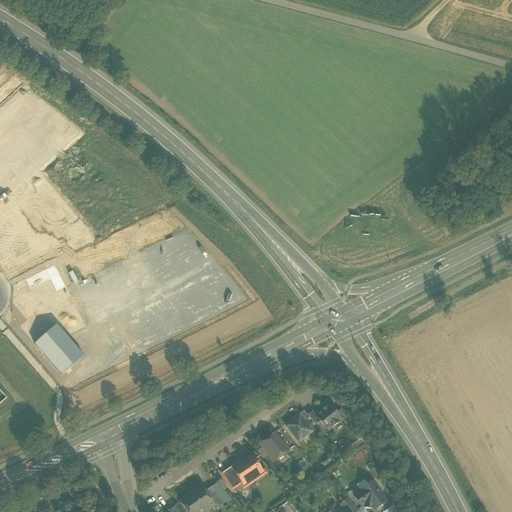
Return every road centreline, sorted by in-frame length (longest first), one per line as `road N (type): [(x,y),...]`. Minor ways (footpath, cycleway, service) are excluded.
road 1 (secondary): [(0,20),(144,120),(257,225)]
road 2 (unclassified): [(265,0),(511,68)]
road 3 (residential): [(128,507),(301,392)]
road 4 (secondary): [(259,361),(103,436)]
road 5 (secondary): [(257,225),(331,324)]
